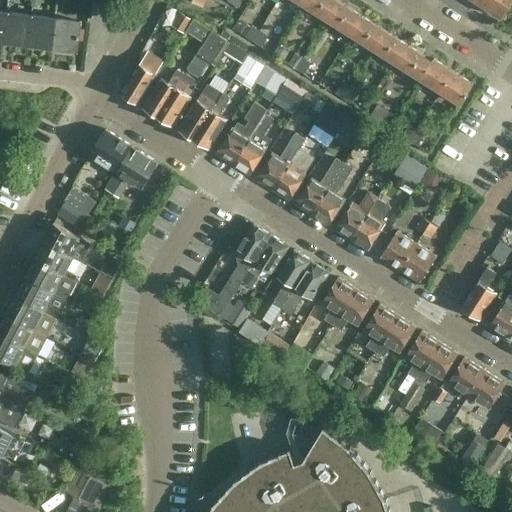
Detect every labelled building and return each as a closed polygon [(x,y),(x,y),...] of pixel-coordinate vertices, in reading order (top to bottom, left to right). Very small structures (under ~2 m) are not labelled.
[(237,8),(241,0),(227,0),(226,1),(237,8)] [(339,2),(335,0),(307,0),(304,6),(327,21),(339,2)] [(511,0),(484,0),(481,5),(502,18),(511,1),(511,0)] [(362,17),(340,3),(339,2),(327,21),(350,35),(362,17)] [(2,42),(26,45),(30,15),(6,12),(2,42)] [(179,12),(171,26),(185,34),(193,20),(179,12)] [(26,45),(50,48),(54,18),(30,15),(26,45)] [(385,31),(375,25),(362,17),(350,35),(373,50),(385,31)] [(54,18),(50,48),(74,51),(77,21),(54,18)] [(253,26),(246,37),(253,41),(260,31),(253,26)] [(253,41),(268,50),(274,40),(260,31),(253,41)] [(408,46),(386,32),(385,31),(373,50),(397,65),(408,46)] [(211,64),(223,45),(225,41),(212,32),(209,36),(200,50),(198,55),(197,57),(207,64),(208,62),(211,64)] [(282,41),(273,54),(283,60),(291,46),(282,41)] [(242,64),(248,55),(230,43),(224,53),(242,64)] [(431,61),(422,55),(408,46),(397,65),(420,79),(431,61)] [(122,93),(137,103),(164,62),(147,52),(122,93)] [(295,53),(289,64),(296,69),(303,58),(295,53)] [(248,55),(242,64),(257,74),(263,65),(248,55)] [(189,70),(200,77),(207,64),(197,57),(189,70)] [(296,69),(313,79),(319,68),(303,58),(296,69)] [(453,72),(444,66),(433,59),(431,61),(420,79),(440,92),(453,72)] [(257,74),(256,76),(280,91),(287,80),(263,65),(257,74)] [(143,106),(159,117),(177,89),(183,92),(188,85),(190,87),(195,80),(187,75),(186,77),(178,71),(169,84),(161,79),(143,106)] [(473,84),(461,77),(453,72),(440,92),(460,105),(473,84)] [(306,91),(287,80),(280,91),(295,100),(299,103),(306,91)] [(334,93),(335,93),(343,98),(349,88),(340,82),(334,93)] [(180,130),(195,139),(223,94),(208,85),(197,102),(180,130)] [(351,104),(358,93),(349,88),(343,98),(351,104)] [(191,98),(183,92),(177,89),(159,117),(173,126),(191,98)] [(319,100),(308,93),(306,91),(299,103),(301,104),(302,102),(313,109),(319,100)] [(195,139),(201,144),(210,149),(228,121),(219,116),(230,98),(223,94),(195,139)] [(217,154),(227,160),(234,164),(267,111),(254,102),(244,118),(249,121),(245,127),(238,122),(234,128),(234,127),(217,154)] [(319,114),(339,127),(345,117),(326,104),(319,114)] [(382,123),(390,128),(397,118),(377,105),(371,115),(382,123)] [(234,164),(240,168),(250,174),(272,140),(264,135),(274,120),(266,114),(268,111),(267,111),(234,164)] [(365,129),(345,117),(339,127),(359,140),(365,129)] [(408,125),(402,135),(401,136),(409,141),(416,130),(408,125)] [(106,129),(92,151),(90,154),(115,171),(132,146),(106,129)] [(437,143),(416,130),(409,141),(430,154),(437,143)] [(369,132),(362,144),(379,155),(385,145),(386,143),(369,132)] [(257,179),(273,189),(294,155),(304,139),(295,134),(288,145),(289,146),(286,150),(281,160),(272,155),(257,179)] [(378,155),(392,165),(393,164),(397,166),(405,154),(386,143),(385,145),(379,155),(378,155)] [(132,146),(115,171),(110,180),(105,188),(120,198),(130,181),(141,187),(157,162),(132,146)] [(294,155),(273,189),(280,193),(286,197),(289,199),(304,175),(315,157),(299,147),(294,155)] [(426,168),(406,155),(405,154),(397,166),(399,167),(393,177),(413,190),(419,179),(426,168)] [(296,204),(312,214),(334,180),(344,164),(336,159),(325,175),(320,185),(311,180),(296,204)] [(312,214),(329,224),(344,200),(336,194),(352,169),(344,164),(334,180),(312,214)] [(336,229),(352,239),(377,199),(369,194),(359,210),(351,205),(336,229)] [(67,198),(58,213),(85,230),(92,216),(93,215),(67,198)] [(352,239),(368,249),(383,225),(375,220),(379,215),(382,217),(384,218),(390,209),(389,207),(385,204),(377,199),(352,239)] [(437,212),(431,223),(440,227),(446,216),(437,212)] [(423,234),(430,223),(423,219),(416,230),(423,234)] [(81,261),(86,264),(89,257),(83,255),(90,243),(83,238),(53,223),(44,242),(81,261)] [(271,234),(253,223),(236,250),(235,253),(238,266),(224,288),(233,294),(242,281),(271,234)] [(430,223),(423,234),(430,239),(437,227),(430,223)] [(122,250),(131,233),(118,226),(109,243),(122,250)] [(381,257),(400,270),(416,244),(397,232),(381,257)] [(289,245),(271,234),(242,281),(251,287),(264,267),(272,273),(289,245)] [(499,241),(489,256),(501,263),(510,249),(499,241)] [(44,242),(34,260),(76,282),(79,276),(75,273),(81,261),(44,242)] [(400,270),(420,282),(436,257),(416,244),(400,270)] [(312,260),(294,249),(277,276),(285,281),(272,302),(282,308),(312,260)] [(111,255),(101,274),(111,279),(122,261),(111,255)] [(34,260),(25,278),(67,300),(76,282),(34,260)] [(329,271),(312,260),(282,308),(292,314),(305,293),(312,298),(329,271)] [(461,308),(479,319),(496,294),(487,288),(496,274),(487,268),(461,308)] [(101,274),(91,291),(102,296),(111,279),(101,274)] [(356,288),(338,277),(322,302),(332,308),(325,318),(329,321),(328,322),(332,325),(356,288)] [(25,278),(15,296),(57,318),(67,300),(25,278)] [(373,299),(356,288),(332,325),(336,327),(337,326),(342,330),(348,318),(357,324),(373,299)] [(89,289),(81,303),(85,305),(89,298),(99,303),(102,296),(91,291),(89,289)] [(511,289),(489,326),(506,336),(511,325),(511,289)] [(15,296),(6,314),(48,336),(57,318),(15,296)] [(220,315),(236,324),(240,327),(252,309),(238,300),(233,308),(227,304),(220,315)] [(397,314),(380,303),(364,328),(373,334),(366,345),(371,348),(370,349),(374,352),(397,314)] [(6,314),(0,324),(0,333),(38,354),(48,336),(6,314)] [(415,325),(397,314),(374,352),(377,354),(378,352),(383,355),(389,345),(399,350),(415,325)] [(74,327),(84,332),(90,320),(80,315),(74,327)] [(259,345),(262,340),(267,332),(247,320),(239,332),(259,345)] [(422,330),(406,355),(415,361),(408,371),(409,372),(416,377),(439,341),(423,331),(422,330)] [(267,332),(262,340),(272,346),(277,337),(268,331),(267,332)] [(0,333),(0,357),(16,366),(29,372),(38,354),(0,333)] [(89,341),(81,355),(95,363),(103,350),(89,341)] [(439,341),(416,377),(425,382),(432,372),(441,377),(457,352),(439,341)] [(293,344),(284,359),(302,371),(312,356),(293,344)] [(484,369),(464,356),(449,381),(468,393),(484,369)] [(504,382),(485,370),(484,369),(468,393),(489,407),(504,382)] [(0,373),(0,396),(4,398),(24,409),(34,392),(0,373)] [(342,376),(338,383),(348,389),(352,383),(342,376)] [(402,383),(398,390),(403,393),(405,394),(410,388),(408,386),(402,383)] [(405,394),(399,404),(411,412),(425,391),(421,388),(413,383),(410,388),(405,394)] [(59,397),(41,387),(37,397),(54,406),(59,397)] [(438,388),(432,397),(439,402),(445,392),(438,388)] [(0,396),(0,420),(14,428),(24,409),(4,398),(0,396)] [(442,431),(423,420),(413,436),(432,448),(442,431)] [(505,421),(494,438),(501,442),(511,425),(505,421)] [(57,457),(0,427),(0,437),(38,457),(53,465),(57,457)] [(357,455),(351,447),(350,447),(342,440),(342,441),(334,434),(333,435),(324,427),(304,460),(296,463),(290,449),(289,449),(289,450),(280,453),(280,454),(270,458),(270,459),(260,462),(261,463),(252,468),(252,469),(243,475),(244,475),(235,481),(235,482),(227,489),(228,490),(220,497),(221,498),(213,505),(214,505),(209,511),(390,511),(390,509),(389,509),(387,499),(386,499),(382,489),(381,490),(377,480),(376,481),(371,471),(364,463),(358,455),(357,455)] [(131,447),(107,434),(99,449),(123,462),(131,447)] [(473,440),(461,460),(471,467),(484,446),(473,440)] [(506,448),(496,443),(474,477),(483,483),(492,468),(493,469),(506,448)] [(108,455),(95,478),(110,486),(123,463),(108,455)] [(511,493),(511,480),(509,479),(502,491),(510,496),(511,493)] [(66,511),(96,511),(97,511),(74,498),(66,511)]
